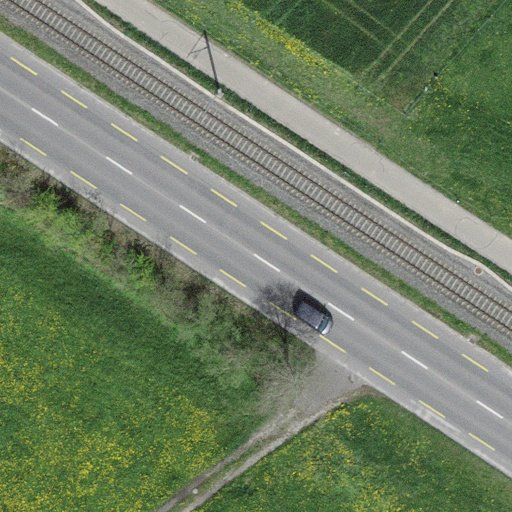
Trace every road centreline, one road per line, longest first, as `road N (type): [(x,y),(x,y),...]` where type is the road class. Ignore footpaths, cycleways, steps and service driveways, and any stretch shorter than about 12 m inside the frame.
road 1 (secondary): [(0,82),(511,418)]
road 2 (unclassified): [(121,0),(511,256)]
road 3 (track): [(166,511),(387,336)]
